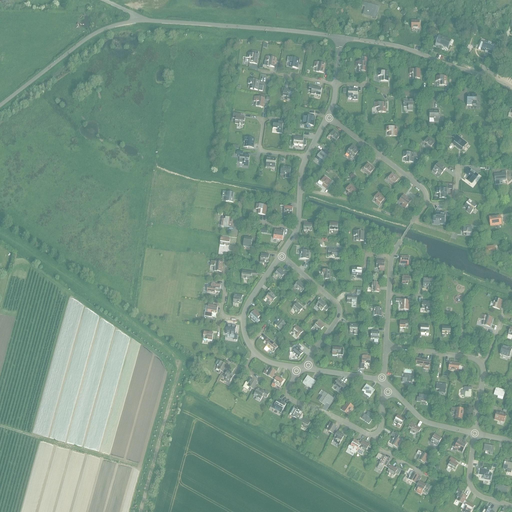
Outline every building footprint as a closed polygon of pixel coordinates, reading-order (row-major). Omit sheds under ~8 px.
[(375,18),(379,7),(363,3),(362,6),(366,7),(365,11),(364,11),(363,15),(375,18)] [(451,40),(439,36),(435,46),(443,48),(444,45),(449,47),(451,40)] [(488,53),(492,55),(495,46),(491,45),(491,44),(488,43),(488,44),(486,43),(487,41),(482,39),(481,42),(484,43),(481,51),(485,52),(485,53),(488,54),(488,53)] [(257,64),(258,55),(258,52),(251,51),(251,54),(248,53),(247,58),(250,58),(249,63),(257,64)] [(274,68),(276,58),(266,56),(265,61),(268,62),(267,66),(274,68)] [(288,57),(287,62),(289,63),(288,67),(298,69),(299,59),(288,57)] [(323,73),(325,64),(315,62),(314,67),(317,67),(316,72),(323,73)] [(366,71),(366,62),(356,62),(356,66),(359,67),(358,71),(366,71)] [(420,79),(420,69),(409,69),(409,74),(412,74),(412,79),(420,79)] [(388,81),(388,72),(378,71),(378,76),(381,76),(381,81),(388,81)] [(446,86),(447,76),(436,76),(436,81),(439,81),(439,86),(446,86)] [(250,89),(256,90),(262,91),(263,86),(258,85),(259,81),(249,79),(248,84),(251,84),(250,89)] [(320,96),(322,88),(312,87),(312,86),(309,85),(308,91),(311,91),(311,94),(320,96)] [(291,101),(293,91),(284,89),(283,96),(287,97),(287,100),(291,101)] [(357,100),(358,89),(348,89),(348,97),(352,97),(352,100),(357,100)] [(476,105),(476,95),(467,95),(467,102),(471,102),(471,105),(476,105)] [(265,98),(256,97),(254,97),(254,101),(256,102),(256,106),(263,108),(265,98)] [(413,110),(413,100),(403,100),(403,107),(408,107),(408,110),(413,110)] [(386,113),(386,103),(375,103),(375,108),(378,108),(378,112),(386,113)] [(439,122),(439,111),(429,111),(429,118),(434,119),(434,121),(439,122)] [(313,126),(314,117),(304,115),(303,120),(306,120),(306,125),(313,126)] [(244,125),(245,118),(236,116),(235,124),(244,125)] [(282,133),(282,132),(283,122),(286,122),(287,119),(281,118),(281,122),(274,121),(273,128),(278,129),(277,133),(282,133)] [(397,137),(397,127),(387,127),(387,132),(390,132),(389,137),(397,137)] [(335,143),(340,135),(334,130),(329,136),(332,138),(331,140),(335,143)] [(458,136),(454,142),(456,144),(455,146),(461,150),(467,143),(458,136)] [(254,148),(255,139),(244,137),(244,142),(247,143),(246,147),(254,148)] [(306,140),(303,140),(304,138),(294,137),(293,144),(306,146),(306,140)] [(429,149),(435,142),(428,137),(424,142),(427,144),(425,146),(429,149)] [(353,145),(348,150),(346,153),(351,157),(352,156),(354,157),(359,150),(353,145)] [(236,154),(240,155),(239,162),(244,163),(244,166),(248,166),(250,156),(243,155),(243,152),(237,151),(236,154)] [(321,151),(316,158),(323,163),(328,156),(329,157),(331,155),(327,151),(325,154),(321,151)] [(413,163),(414,153),(404,152),(403,157),(406,157),(406,162),(413,163)] [(267,158),(265,168),(271,169),(271,167),(275,168),(276,159),(267,158)] [(369,176),(375,168),(368,163),(364,169),(366,171),(365,172),(369,176)] [(441,174),(446,169),(438,163),(432,171),(435,174),(437,172),(441,174)] [(289,178),(291,168),(281,167),(280,174),(285,174),(285,177),(289,178)] [(474,180),(477,175),(469,169),(466,174),(469,176),(467,180),(471,183),(474,180)] [(506,171),(502,172),(502,173),(494,174),(495,181),(503,181),(506,181),(506,171)] [(393,186),(399,178),(392,173),(388,179),(390,181),(389,183),(393,186)] [(326,189),(332,181),(325,176),(321,182),(323,184),(322,186),(326,189)] [(351,197),(356,190),(350,184),(346,190),(348,192),(347,194),(351,197)] [(447,199),(447,189),(437,188),(437,193),(440,193),(439,198),(447,199)] [(223,192),(223,197),(226,197),(226,202),(233,203),(234,193),(227,192),(223,192)] [(379,205),(385,198),(378,193),(374,198),(376,200),(375,202),(379,205)] [(405,209),(411,201),(404,195),(399,201),(403,204),(401,206),(405,209)] [(470,214),(477,206),(469,200),(464,206),(468,209),(466,211),(470,214)] [(281,202),(280,206),(285,206),(284,213),(283,217),(288,218),(288,217),(291,218),(293,207),(286,206),(286,203),(281,202)] [(256,209),(259,209),(258,214),(265,215),(267,206),(256,204),(256,209)] [(445,224),(445,213),(436,212),(435,220),(440,220),(440,223),(445,224)] [(489,216),(490,226),(499,225),(497,215),(489,216)] [(222,217),(221,226),(224,227),(231,228),(233,219),(225,217),(222,217)] [(471,236),(472,227),(463,226),(463,233),(466,233),(466,235),(471,236)] [(274,230),(273,239),(282,240),(284,231),(274,230)] [(364,241),(364,232),(354,231),(353,236),(356,236),(356,241),(364,241)] [(251,246),(252,238),(244,237),(243,244),(251,246)] [(229,246),(230,239),(221,238),(220,245),(219,246),(224,247),(224,246),(225,246),(229,246)] [(486,255),(495,254),(494,246),(485,247),(486,255)] [(328,248),(328,256),(333,256),(332,256),(334,256),(336,256),(336,258),(338,259),(339,249),(328,248)] [(309,259),(309,251),(302,251),(302,253),(301,253),(301,254),(300,254),(300,259),(301,259),(309,259)] [(268,262),(269,255),(261,254),(260,261),(260,263),(265,263),(265,262),(266,262),(268,262)] [(408,267),(409,256),(401,256),(400,263),(405,264),(405,267),(408,267)] [(221,272),(223,263),(211,261),(211,266),(215,266),(214,271),(221,272)] [(376,268),(379,268),(379,269),(379,271),(384,271),(385,261),(377,261),(376,268)] [(274,274),(281,279),(282,277),(285,279),(289,275),(286,273),(285,273),(279,268),(274,274)] [(361,279),(362,268),(352,268),(352,275),(357,275),(356,278),(361,279)] [(251,276),(256,276),(257,276),(257,273),(242,271),(241,278),(251,280),(251,276)] [(432,289),(433,279),(423,278),(423,286),(428,286),(427,289),(432,289)] [(216,292),(220,292),(221,285),(214,284),(214,281),(212,281),(211,287),(208,286),(207,292),(215,294),(215,292),(216,292)] [(301,293),(306,287),(299,281),(294,286),(301,293)] [(379,292),(380,283),(372,283),(372,292),(379,292)] [(269,305),(276,297),(270,292),(265,298),(269,301),(267,303),(269,305)] [(241,303),(242,296),(234,294),(233,302),(241,303)] [(356,303),(357,296),(347,295),(347,303),(356,303)] [(499,310),(502,301),(495,298),(492,307),(499,310)] [(401,310),(409,310),(409,301),(402,300),(402,299),(396,299),(396,302),(401,302),(401,310)] [(322,311),(327,305),(321,300),(316,305),(322,311)] [(431,312),(431,302),(422,301),(422,309),(426,309),(426,312),(431,312)] [(212,317),(213,313),(217,314),(218,306),(213,306),(214,303),(209,303),(207,312),(207,316),(212,317)] [(298,314),(303,308),(297,303),(292,309),(298,314)] [(382,316),(382,308),(375,308),(374,310),(374,311),(373,311),(373,316),(374,316),(382,316)] [(255,321),(256,321),(258,323),(259,321),(258,319),(260,316),(254,310),(249,316),(251,317),(251,318),(252,318),(251,319),(255,322),(255,321)] [(490,327),(493,318),(483,315),(481,319),(484,320),(483,325),(490,327)] [(280,330),(286,324),(280,319),(275,325),(280,330)] [(319,332),(324,327),(318,321),(313,327),(319,332)] [(303,332),(294,324),(288,332),(290,334),(292,332),(298,337),(303,332)] [(358,335),(358,325),(350,324),(349,332),(354,332),(354,335),(358,335)] [(227,325),(225,334),(235,335),(236,326),(227,325)] [(212,340),(213,333),(204,331),(203,339),(207,339),(207,340),(207,341),(212,342),(212,340)] [(379,339),(379,332),(371,331),(371,339),(379,339)] [(273,353),(278,347),(271,341),(266,346),(273,353)] [(297,347),(297,348),(294,345),(292,348),(289,348),(290,353),(292,353),(294,354),(294,355),(295,355),(298,358),(303,353),(297,347)] [(502,345),(500,354),(509,357),(511,348),(502,345)] [(333,347),(332,355),(332,356),(337,357),(337,355),(338,355),(340,355),(343,355),(343,348),(341,348),(333,347)] [(370,364),(370,357),(362,356),(362,363),(361,363),(360,369),(364,369),(364,364),(370,364)] [(416,365),(419,366),(429,367),(430,361),(416,359),(416,365)] [(213,367),(219,370),(218,373),(219,374),(221,371),(224,373),(226,370),(225,369),(227,365),(217,360),(213,367)] [(273,379),(275,376),(274,375),(276,371),(269,368),(267,371),(265,370),(263,373),(273,379)] [(226,370),(224,373),(225,374),(223,377),(226,379),(225,381),(229,384),(231,381),(234,375),(226,370)] [(405,375),(404,376),(404,378),(403,378),(402,382),(406,383),(407,382),(412,382),(413,376),(405,375)] [(275,376),(273,379),(275,380),(271,386),(274,388),(276,385),(280,387),(284,381),(275,376)] [(307,376),(302,383),(311,389),(316,381),(307,376)] [(255,390),(256,388),(256,387),(255,386),(257,383),(251,379),(249,378),(247,382),(246,382),(243,387),(250,391),(251,389),(255,390)] [(339,393),(341,391),(345,386),(338,380),(334,385),(337,388),(335,390),(339,393)] [(371,395),(374,390),(366,384),(363,389),(371,395)] [(256,399),(260,401),(261,399),(263,396),(266,398),(269,393),(265,391),(265,392),(256,387),(256,388),(255,390),(256,391),(254,394),(256,396),(257,396),(256,399)] [(464,396),(464,397),(471,398),(472,388),(468,387),(468,388),(464,387),(464,391),(462,391),(461,395),(464,396)] [(503,397),(505,391),(497,388),(496,391),(495,391),(493,395),(498,396),(498,395),(503,397)] [(333,399),(324,392),(321,396),(322,397),(319,401),(324,405),(326,402),(329,404),(333,399)] [(426,402),(427,395),(419,394),(418,397),(417,397),(416,402),(421,402),(421,401),(426,402)] [(271,404),(270,407),(281,413),(282,410),(286,404),(278,399),(274,406),(271,404)] [(346,407),(343,411),(348,415),(350,412),(353,408),(350,406),(351,405),(347,402),(345,406),(346,407)] [(460,409),(455,408),(451,407),(451,412),(456,413),(455,418),(462,419),(463,411),(460,410),(460,409)] [(293,408),(289,415),(300,421),(302,418),(300,417),(302,413),(293,408)] [(365,414),(362,419),(364,420),(363,420),(366,422),(369,424),(374,417),(371,415),(372,414),(368,412),(366,415),(365,414)] [(496,412),(495,418),(494,420),(504,422),(506,414),(496,412)] [(399,428),(404,419),(397,415),(394,422),(398,424),(396,427),(399,428)] [(301,422),(299,425),(306,429),(310,422),(302,418),(300,421),(301,422)] [(411,422),(408,427),(412,429),(410,432),(410,433),(414,435),(414,434),(415,434),(417,436),(421,429),(414,425),(414,424),(411,422)] [(326,430),(334,434),(336,431),(334,430),(337,426),(330,423),(326,430)] [(339,445),(340,442),(344,436),(336,431),(334,434),(335,435),(333,438),(336,440),(335,442),(339,445)] [(438,445),(441,438),(434,434),(431,441),(433,442),(433,443),(433,444),(437,446),(438,445)] [(394,437),(390,444),(397,448),(401,441),(394,437)] [(452,446),(457,449),(457,450),(462,453),(467,444),(459,439),(457,443),(455,442),(452,446)] [(356,452),(357,450),(361,444),(362,441),(360,440),(359,442),(354,440),(350,446),(353,447),(351,451),(355,453),(356,452)] [(361,444),(357,450),(356,452),(362,455),(365,451),(366,452),(370,445),(362,441),(361,444)] [(493,452),(494,446),(484,444),(483,451),(493,452)] [(422,452),(418,459),(424,463),(425,462),(428,464),(430,460),(427,458),(428,456),(422,452)] [(379,454),(376,458),(380,460),(381,459),(382,459),(377,468),(382,471),(384,466),(387,468),(389,465),(388,464),(390,460),(383,456),(379,454)] [(450,462),(447,467),(455,471),(458,464),(455,462),(456,460),(451,457),(448,461),(450,462)] [(503,469),(507,470),(506,472),(511,473),(511,470),(511,469),(511,463),(508,462),(508,460),(505,460),(504,462),(506,462),(505,465),(504,465),(503,469)] [(389,469),(387,472),(394,476),(395,473),(398,475),(401,469),(396,467),(396,468),(389,465),(387,468),(389,469)] [(479,469),(478,475),(484,476),(483,479),(488,480),(491,481),(492,474),(489,473),(489,471),(486,470),(486,469),(485,469),(485,470),(479,469)] [(409,477),(408,479),(416,484),(418,481),(419,481),(421,478),(418,477),(419,476),(412,472),(411,472),(408,476),(409,476),(409,477)] [(417,484),(415,488),(417,489),(416,492),(421,495),(422,492),(424,489),(428,491),(431,486),(427,484),(426,485),(419,481),(418,481),(416,484),(417,484)] [(497,491),(507,493),(508,487),(496,484),(495,488),(498,489),(497,491)] [(456,500),(464,505),(466,501),(464,501),(467,497),(461,494),(463,491),(458,488),(456,491),(460,493),(456,500)] [(466,501),(464,505),(465,505),(463,509),(465,510),(464,511),(470,511),(474,506),(466,501)]
